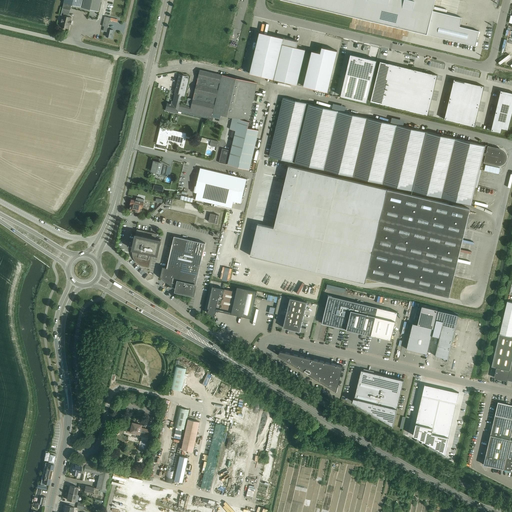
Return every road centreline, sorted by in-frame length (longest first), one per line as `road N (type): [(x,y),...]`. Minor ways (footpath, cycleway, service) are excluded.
road 1 (unclassified): [(261,0),(258,13),(490,68),(507,0)]
road 2 (secondary): [(490,511),(241,366)]
road 3 (unclassified): [(511,393),(284,339),(250,358)]
road 4 (track): [(0,187),(58,215),(95,155),(115,53)]
road 5 (unclassified): [(250,358),(102,245)]
road 6 (secondary): [(93,282),(241,366)]
road 7 (secondary): [(241,366),(99,273)]
road 8 (unclassified): [(150,61),(0,26)]
road 9 (secondary): [(118,191),(150,61)]
road 10 (track): [(275,511),(290,448),(352,462)]
road 11 (tertiary): [(71,280),(55,327),(67,403)]
road 12 (tertiary): [(67,403),(62,333),(80,285)]
